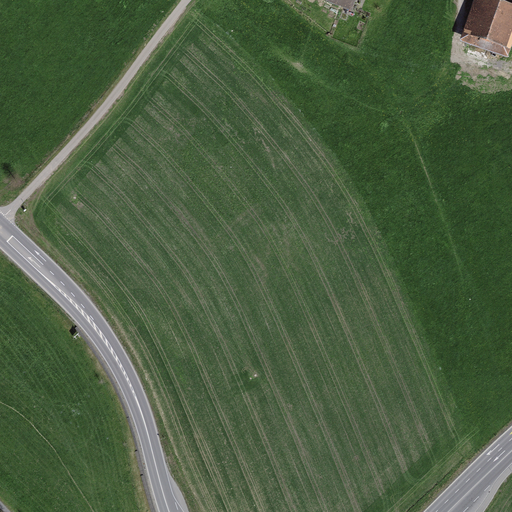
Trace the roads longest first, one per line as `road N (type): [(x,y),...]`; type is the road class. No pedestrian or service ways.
road 1 (secondary): [(0,229),(85,312),(115,356),(137,401),(168,511)]
road 2 (track): [(187,0),(128,83),(1,230)]
